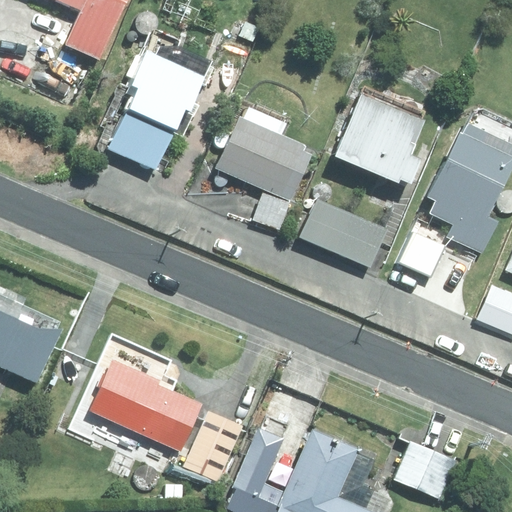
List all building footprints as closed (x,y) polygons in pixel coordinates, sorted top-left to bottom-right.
[(45,0),(76,14),(61,47),(93,61),(121,0),(45,0)] [(241,23),(235,37),(249,44),(255,30),(241,23)] [(113,107),(121,110),(103,151),(151,173),(177,113),(182,116),(199,80),(191,77),(197,63),(177,54),(170,70),(136,54),(113,107)] [(354,98),(328,161),(392,187),(393,183),(404,188),(414,165),(403,161),(418,124),(354,98)] [(305,159),(296,154),(298,149),(233,119),(211,169),(285,203),(305,159)] [(425,215),(448,225),(442,239),(479,256),(493,224),(482,219),(511,152),(511,150),(460,127),(454,139),(450,137),(422,200),(429,203),(425,215)] [(311,199),(312,202),(308,201),(292,240),(363,270),(379,232),(320,207),(321,203),(323,202),(324,201),(325,200),(326,199),(327,197),(328,196),(328,194),(328,192),(327,191),(327,189),(326,188),(325,187),(323,186),(322,185),(320,185),(319,185),(317,185),(315,185),(314,186),(313,187),(311,188),(310,189),(310,190),(309,192),(309,194),(309,195),(309,197),(311,199)] [(258,195),(250,223),(283,234),(293,206),(258,195)] [(407,233),(391,267),(426,283),(441,248),(407,233)] [(511,248),(502,272),(511,276),(511,248)] [(511,297),(489,288),(474,323),(511,338),(511,297)] [(0,371),(31,386),(55,334),(0,308),(0,371)] [(154,387),(155,384),(108,363),(85,414),(176,454),(197,407),(154,387)] [(258,408),(251,422),(257,425),(264,412),(258,408)] [(0,410),(0,432),(8,437),(17,418),(0,410)] [(204,413),(185,459),(219,474),(239,429),(204,413)] [(362,511),(370,493),(358,488),(368,464),(350,457),(352,452),(306,433),(281,494),(260,485),(279,441),(255,431),(222,510),(226,511),(362,511)] [(407,444),(390,480),(434,500),(450,464),(407,444)] [(98,457),(95,473),(107,476),(111,460),(98,457)]
